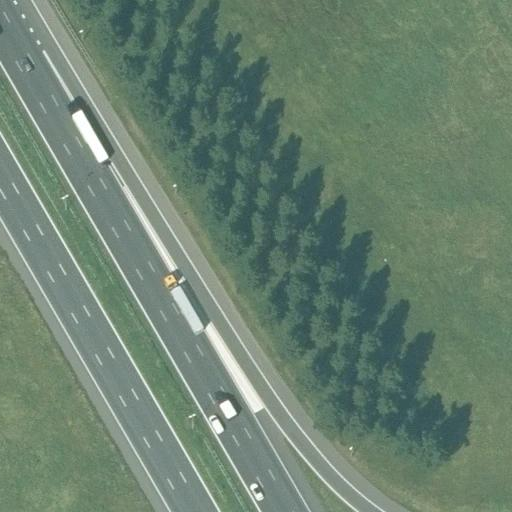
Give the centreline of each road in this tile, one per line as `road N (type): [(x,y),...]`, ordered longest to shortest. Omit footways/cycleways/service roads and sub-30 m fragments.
road 1 (motorway): [(373,511),(270,404),(70,126)]
road 2 (motorway): [(297,511),(70,126)]
road 3 (motorway): [(0,184),(189,511)]
road 4 (motorway): [(70,126),(0,5)]
